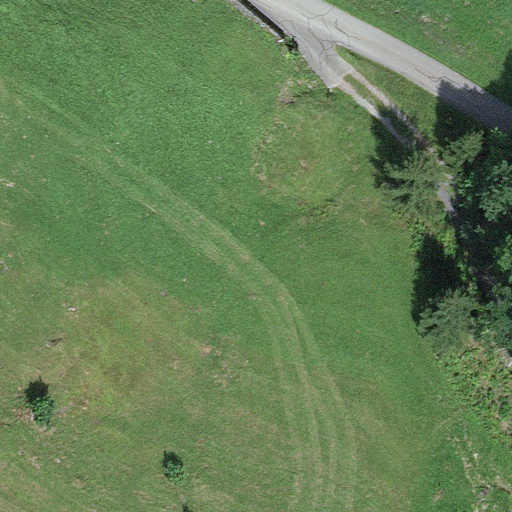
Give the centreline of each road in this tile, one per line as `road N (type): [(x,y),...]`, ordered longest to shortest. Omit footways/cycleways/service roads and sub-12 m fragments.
road 1 (track): [(511,346),(464,223),(401,138),(332,67),(293,6)]
road 2 (unclassified): [(280,0),(511,125)]
